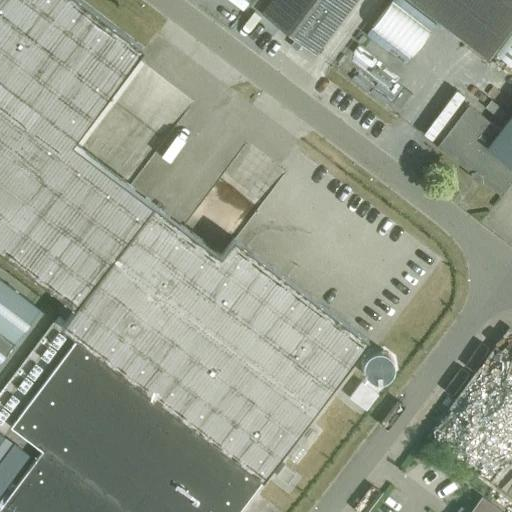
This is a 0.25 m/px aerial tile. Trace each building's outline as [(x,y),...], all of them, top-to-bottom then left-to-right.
[(144,49),(79,0),(0,0),(0,250),(75,308),(60,327),(76,339),(10,427),(42,451),(0,506),(0,511),(238,511),(368,341),(233,238),(220,255),(72,143),(144,49)] [(316,54),(356,0),(271,0),(262,13),(316,54)] [(511,30),(495,53),(511,65),(511,30)] [(371,37),(366,44),(384,55),(388,48),(371,37)] [(511,113),(499,130),(468,106),(436,147),(470,173),(470,177),(476,182),(481,181),(501,196),(511,182),(511,181),(511,113)] [(0,279),(0,362),(40,309),(0,279)] [(511,357),(511,330),(499,347),(511,357)] [(501,511),(481,497),(470,511),(501,511)]
